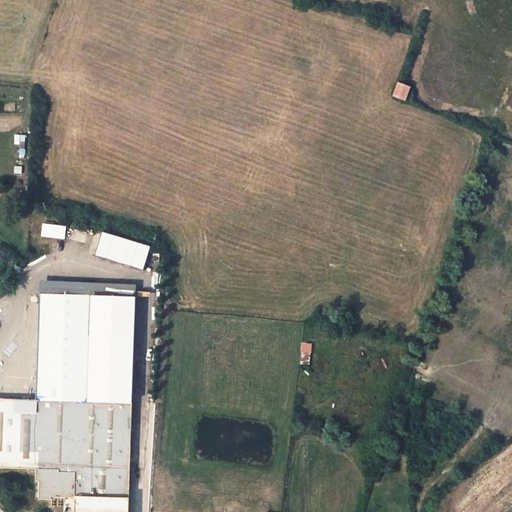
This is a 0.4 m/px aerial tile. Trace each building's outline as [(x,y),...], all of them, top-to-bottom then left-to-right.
[(410,86),(399,82),(394,96),(405,101),(410,86)] [(45,226),(43,226),(43,235),(63,238),(65,228),(54,227),(55,223),(46,222),(45,226)] [(152,247),(103,232),(96,256),(144,270),(152,247)] [(37,375),(37,376),(39,376),(39,382),(36,382),(36,400),(29,400),(28,413),(18,412),(18,424),(16,468),(37,469),(37,481),(40,481),(40,499),(52,499),(52,507),(65,507),(65,511),(68,507),(69,507),(69,508),(69,511),(71,511),(73,511),(74,508),(75,508),(75,511),(129,511),(136,298),(96,296),(96,288),(84,288),(84,296),(40,294),(37,375)] [(0,398),(0,411),(18,412),(19,400),(0,398)] [(18,412),(28,413),(29,400),(19,400),(18,412)] [(0,467),(16,468),(18,424),(18,412),(0,411),(0,467)] [(413,511),(414,506),(397,503),(395,511),(413,511)]
